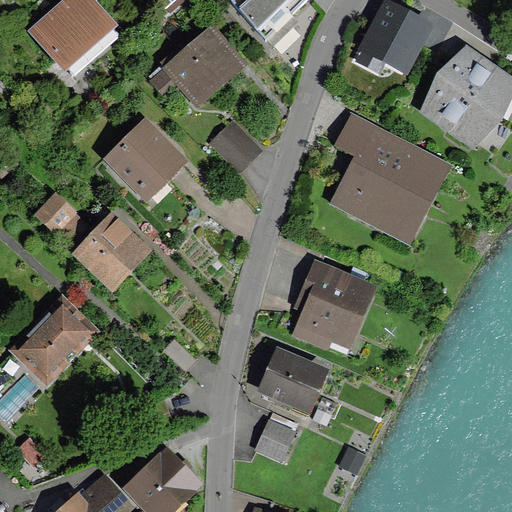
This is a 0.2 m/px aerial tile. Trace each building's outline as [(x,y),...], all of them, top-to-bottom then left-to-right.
[(65,69),(111,28),(86,0),(70,0),(33,33),(65,69)] [(148,0),(160,13),(175,0),(148,0)] [(234,0),(231,3),(265,42),(308,0),(234,0)] [(404,70),(427,28),(387,7),(358,62),(378,72),(384,60),(404,70)] [(188,43),(164,64),(168,69),(153,81),(165,95),(180,82),(197,101),(238,65),(212,35),(194,50),(188,43)] [(511,77),(466,46),(437,75),(502,122),(511,101),(511,77)] [(473,151),(502,122),(437,75),(419,113),(473,151)] [(411,149),(353,118),(337,148),(358,159),(334,203),(359,216),(360,215),(392,232),(402,213),(417,221),(443,173),(408,154),(411,149)] [(146,205),(189,163),(146,120),(104,161),(146,205)] [(239,171),(257,153),(230,127),(212,144),(239,171)] [(152,251),(111,213),(94,231),(55,194),(33,216),(55,237),(61,231),(79,247),(70,256),(110,294),(152,251)] [(366,292),(317,270),(303,302),(311,306),(299,335),(324,346),(329,334),(345,341),(366,292)] [(93,332),(62,303),(16,351),(46,381),(93,332)] [(185,372),(195,361),(174,341),(163,352),(185,372)] [(305,407),(320,374),(281,357),(266,391),(272,394),(270,400),(291,409),(293,403),(305,407)] [(0,390),(11,380),(0,369),(0,390)] [(174,427),(164,399),(137,408),(148,437),(174,427)] [(294,434),(269,423),(256,450),(282,461),(294,434)] [(166,448),(123,489),(144,511),(176,511),(203,487),(166,448)] [(340,466),(355,473),(364,455),(349,448),(340,466)] [(131,511),(135,509),(105,475),(81,496),(78,493),(56,511),(131,511)]
